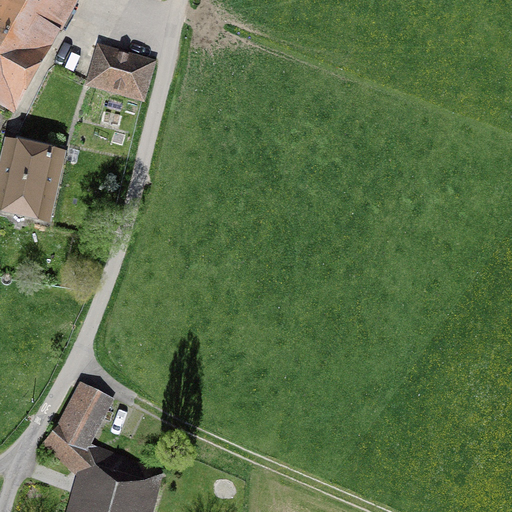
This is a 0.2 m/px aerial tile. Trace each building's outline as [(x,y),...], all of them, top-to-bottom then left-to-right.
[(0,0),(0,97),(9,102),(65,0),(0,0)] [(92,76),(90,83),(142,99),(152,65),(108,52),(100,78),(92,76)] [(55,158),(13,149),(1,207),(42,216),(55,158)] [(81,387),(62,425),(46,443),(74,468),(90,450),(86,447),(110,401),(81,387)] [(137,511),(147,474),(99,455),(82,511),(137,511)]
